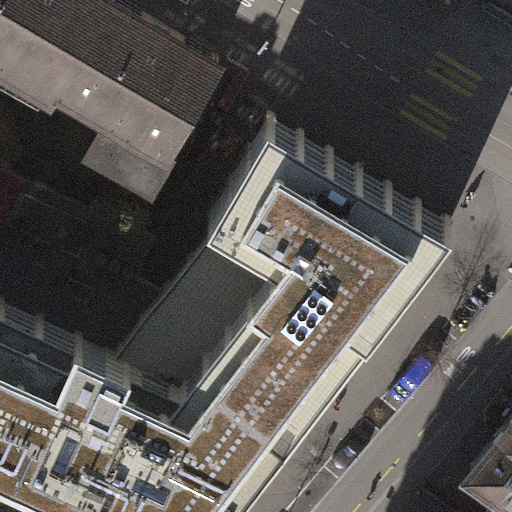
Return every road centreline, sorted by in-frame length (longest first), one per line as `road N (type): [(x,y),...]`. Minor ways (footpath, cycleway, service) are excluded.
road 1 (tertiary): [(511,142),(265,0)]
road 2 (residential): [(511,299),(334,511)]
